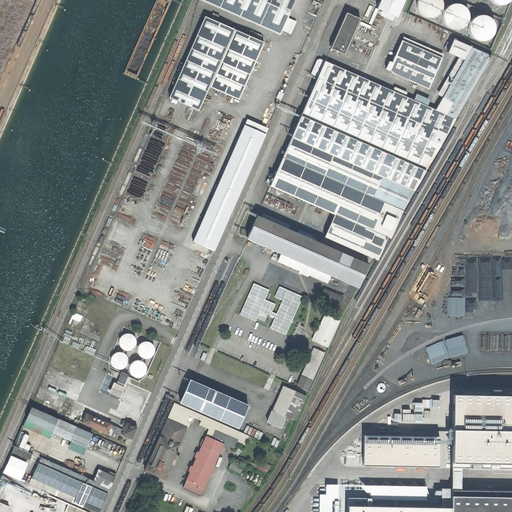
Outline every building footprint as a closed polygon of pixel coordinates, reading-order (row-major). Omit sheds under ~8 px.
[(213,0),(289,33),(295,21),(287,18),(295,0),(213,0)] [(404,0),(379,0),(376,8),(396,17),(404,0)] [(435,16),(439,13),(441,9),(442,4),(440,0),(416,0),(416,3),(416,8),(418,12),(421,16),(426,18),(431,18),(435,16)] [(461,28),(465,25),(468,21),(468,16),(467,11),(465,7),(461,5),(456,4),(451,4),(447,6),(444,10),(442,15),(442,19),(444,24),(448,27),(452,29),(457,30),(461,28)] [(346,13),(330,48),(344,54),(359,19),(346,13)] [(488,40),(491,37),(494,32),(494,28),(493,23),(491,19),(487,16),(482,15),(477,16),(473,18),(470,22),(468,26),(468,31),(470,35),(474,39),(478,41),(483,41),(488,40)] [(264,42),(204,17),(169,97),(198,110),(209,86),(239,99),(264,42)] [(464,60),(435,110),(324,61),(317,77),(269,186),(334,214),(324,237),(375,259),(491,56),(453,39),(447,52),(464,60)] [(389,61),(385,69),(392,72),(391,73),(428,89),(442,58),(401,40),(391,62),(389,61)] [(324,61),(319,59),(317,60),(310,74),(317,77),(324,61)] [(267,128),(247,119),(244,125),(265,134),(267,128)] [(244,125),(193,241),(214,251),(265,134),(244,125)] [(257,215),(247,239),(281,254),(330,275),(357,288),(368,264),(257,215)] [(330,275),(281,254),(278,261),(299,270),(298,272),(307,276),(308,274),(327,283),(330,275)] [(276,314),(272,312),(275,304),(264,299),(269,290),(253,283),(240,314),(255,321),(257,318),(264,321),(267,314),(275,317),(270,328),(285,334),(301,300),(285,293),(276,314)] [(321,296),(328,299),(331,292),(324,289),(321,296)] [(328,299),(327,301),(339,306),(343,297),(331,292),(328,299)] [(339,321),(325,314),(315,336),(314,335),(312,340),(327,347),(339,321)] [(135,346),(136,344),(136,342),(135,340),(134,337),(133,336),(131,334),(129,334),(127,333),(125,334),(123,335),(121,336),(120,338),(119,340),(119,342),(119,344),(120,346),(121,348),(123,350),(125,350),(127,351),(130,350),(132,349),(133,348),(135,346)] [(153,354),(154,352),(154,350),(154,347),(153,345),(152,344),(150,342),(148,341),(146,341),(143,342),(141,342),(139,344),(138,346),(137,348),(137,350),(137,352),(138,354),(140,356),(142,357),(144,358),(146,358),(148,358),(150,357),(152,356),(153,354)] [(313,348),(301,375),(312,380),(324,353),(313,348)] [(127,365),(127,363),(128,360),(127,358),(126,356),(125,354),(123,353),(121,352),(119,352),(117,352),(115,353),(113,355),(111,356),(111,359),(110,361),(111,363),(112,365),(113,367),(115,368),(117,369),(119,369),(121,369),(124,368),(125,366),(127,365)] [(145,373),(146,371),(146,368),(146,366),(145,364),(144,362),(142,361),(140,360),(138,360),(135,360),(133,361),(132,363),(130,365),(129,367),(129,369),(130,371),(130,373),(132,375),(134,376),(136,377),(138,377),(140,377),(142,376),(144,375),(145,373)] [(128,375),(121,372),(118,379),(125,382),(128,375)] [(312,381),(301,376),(297,385),(308,390),(312,381)] [(190,379),(180,402),(238,428),(248,405),(190,379)] [(125,387),(114,382),(109,393),(120,398),(125,387)] [(306,396),(283,386),(267,422),(280,428),(285,416),(295,420),(306,396)] [(511,389),(448,389),(447,466),(511,466),(511,389)] [(189,415),(192,410),(174,403),(171,411),(178,414),(176,417),(187,422),(189,415)] [(71,439),(77,427),(31,407),(23,426),(40,434),(43,427),(71,439)] [(79,410),(75,419),(117,438),(119,433),(121,434),(123,430),(79,410)] [(253,438),(192,410),(189,415),(201,420),(199,424),(209,428),(215,431),(245,444),(247,439),(252,442),(253,438)] [(186,428),(188,428),(190,423),(187,422),(176,417),(178,414),(171,411),(151,457),(170,465),(183,436),(184,436),(186,432),(184,432),(186,428)] [(125,426),(123,430),(121,434),(131,439),(137,427),(131,425),(130,424),(129,423),(128,423),(122,421),(121,424),(125,426)] [(91,433),(77,427),(71,439),(85,445),(91,433)] [(215,431),(209,428),(183,487),(200,495),(223,444),(212,439),(215,431)] [(361,433),(361,464),(437,464),(437,433),(361,433)] [(243,448),(236,445),(229,459),(237,462),(243,448)] [(14,446),(11,452),(37,464),(29,483),(95,511),(98,511),(110,488),(93,481),(14,446)] [(10,454),(2,471),(20,479),(28,461),(10,454)] [(170,465),(151,457),(145,470),(164,479),(170,465)] [(240,457),(238,461),(258,471),(260,467),(240,457)] [(243,466),(232,461),(229,467),(240,473),(243,466)] [(262,462),(260,467),(258,471),(266,475),(271,466),(262,462)] [(93,481),(110,488),(116,474),(109,471),(108,474),(98,470),(93,481)] [(511,511),(511,490),(451,489),(450,511),(511,511)] [(331,511),(331,503),(318,503),(318,511),(331,511)]
